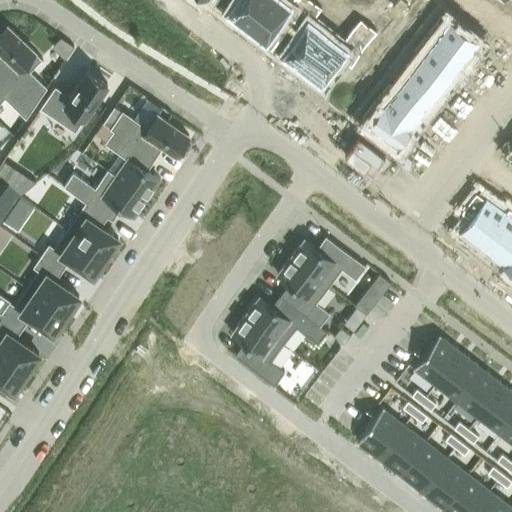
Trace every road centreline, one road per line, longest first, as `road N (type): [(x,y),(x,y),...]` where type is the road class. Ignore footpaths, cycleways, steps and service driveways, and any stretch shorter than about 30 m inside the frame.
road 1 (residential): [(0,493),(238,134)]
road 2 (residential): [(315,431),(193,340),(317,169)]
road 3 (residential): [(238,134),(34,0)]
road 4 (residential): [(315,431),(444,270)]
road 5 (residential): [(178,0),(275,82),(238,134)]
road 6 (residential): [(402,235),(511,96)]
road 7 (residential): [(421,511),(315,431)]
